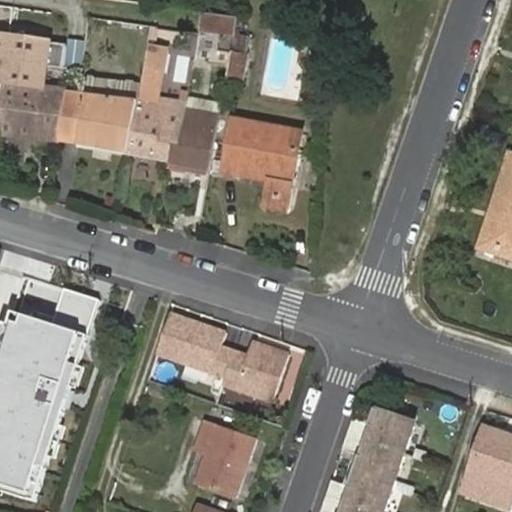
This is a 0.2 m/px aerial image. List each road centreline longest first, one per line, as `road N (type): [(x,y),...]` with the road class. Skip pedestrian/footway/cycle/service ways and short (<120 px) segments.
road 1 (unclassified): [(363,324),(0,214)]
road 2 (residential): [(476,0),(363,324)]
road 3 (residential): [(300,511),(363,324)]
road 4 (tertiary): [(511,373),(363,324)]
